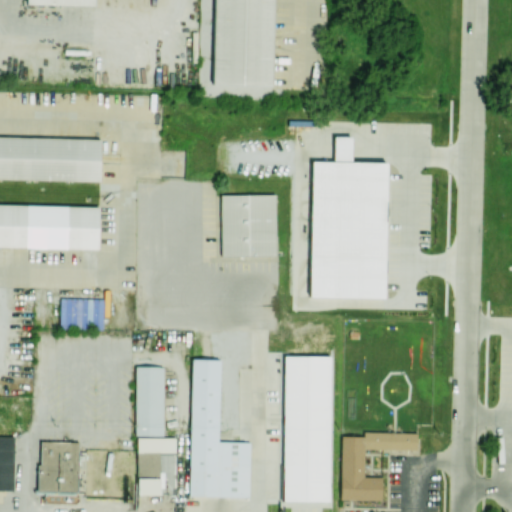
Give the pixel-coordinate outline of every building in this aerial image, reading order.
[(272,0),(213,0),(212,64),(211,87),(198,87),(198,95),(217,95),(217,84),(271,86),(272,0)] [(0,178),(99,181),(100,139),(0,136),(0,178)] [(383,298),(385,162),(350,162),(351,136),(333,136),(333,161),(311,161),(308,296),(383,298)] [(219,194),(220,256),(275,255),(274,194),(219,194)] [(98,206),(0,204),(0,246),(97,249),(98,206)] [(328,501),(281,501),(282,355),(329,355),(328,501)] [(247,497),(187,495),(191,358),(219,359),(217,441),(249,441),(247,497)] [(162,435),(134,435),(134,366),(162,366),(162,435)] [(380,500),(339,499),(340,435),(363,436),(363,431),(416,432),(416,449),(363,448),(362,476),(380,476),(380,500)] [(12,490),(0,490),(0,435),(13,436),(12,490)] [(174,494),(136,494),(136,437),(174,437),(174,494)] [(76,492),(36,491),(37,463),(39,464),(39,440),(77,441),(76,492)]
